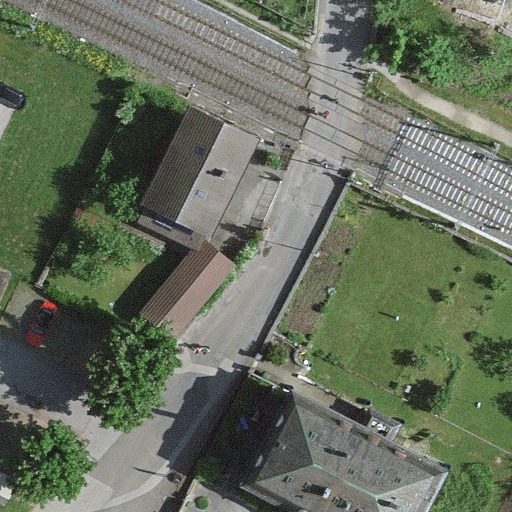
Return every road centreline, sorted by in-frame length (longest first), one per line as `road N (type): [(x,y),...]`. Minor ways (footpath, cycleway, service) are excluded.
road 1 (unclassified): [(98,511),(274,266),(334,138),(344,64)]
road 2 (unclassified): [(344,64),(511,150)]
